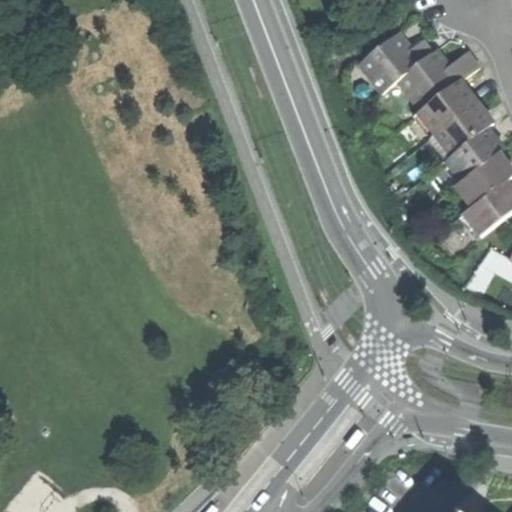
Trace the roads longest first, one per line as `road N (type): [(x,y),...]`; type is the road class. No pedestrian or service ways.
road 1 (track): [(511,226),(453,278),(418,249),(368,163),(339,76),(347,60),(428,0)]
road 2 (tertiary): [(256,0),(337,212),(379,282),(393,325)]
road 3 (tertiary): [(366,359),(245,511)]
road 4 (tertiary): [(309,511),(402,415),(441,422)]
road 5 (tertiary): [(278,511),(283,495),(381,375)]
road 6 (tertiary): [(511,363),(393,325)]
